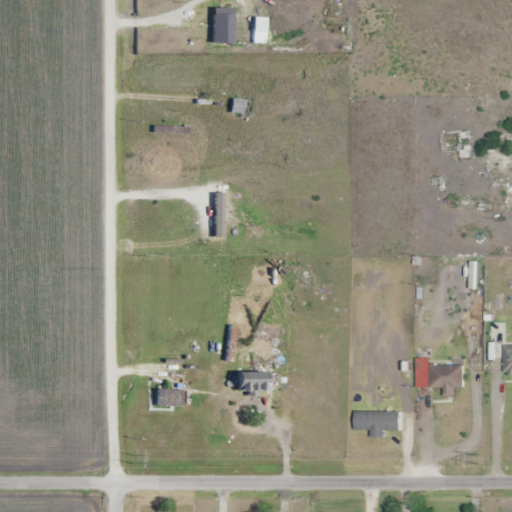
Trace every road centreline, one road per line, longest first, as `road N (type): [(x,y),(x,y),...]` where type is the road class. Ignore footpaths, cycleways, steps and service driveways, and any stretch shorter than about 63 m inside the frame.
road 1 (residential): [(113,0),(114,511)]
road 2 (residential): [(511,481),(0,482)]
